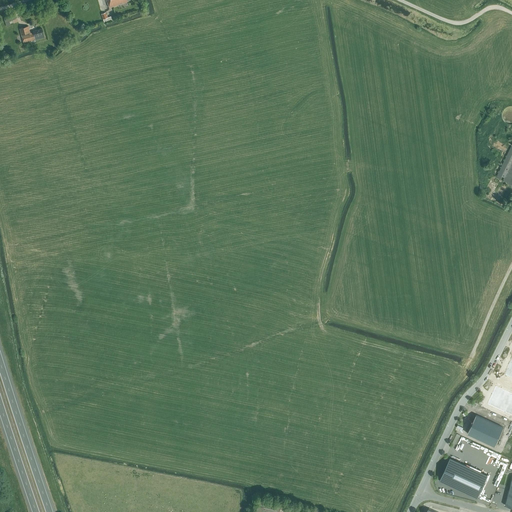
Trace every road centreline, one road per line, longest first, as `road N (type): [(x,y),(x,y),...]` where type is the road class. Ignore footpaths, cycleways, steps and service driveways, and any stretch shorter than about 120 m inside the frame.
road 1 (tertiary): [(419,493),(463,399),(488,373),(511,324)]
road 2 (motorway): [(51,511),(0,358)]
road 3 (unclassified): [(511,13),(490,7),(455,23),(399,0)]
